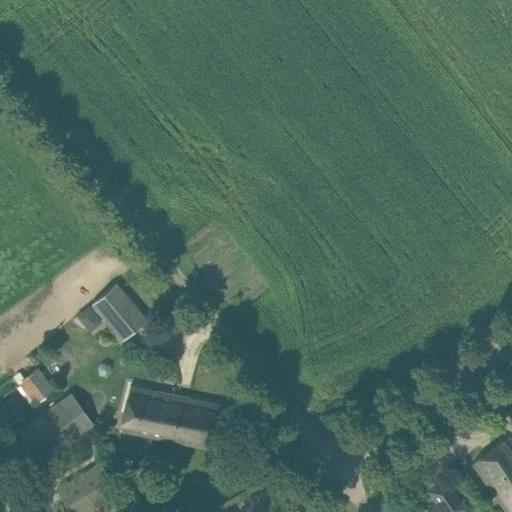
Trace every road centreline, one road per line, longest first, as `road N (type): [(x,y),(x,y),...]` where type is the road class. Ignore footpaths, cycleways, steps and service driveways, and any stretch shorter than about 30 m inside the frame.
road 1 (residential): [(342,460),(0,52)]
road 2 (tertiary): [(342,460),(511,335)]
